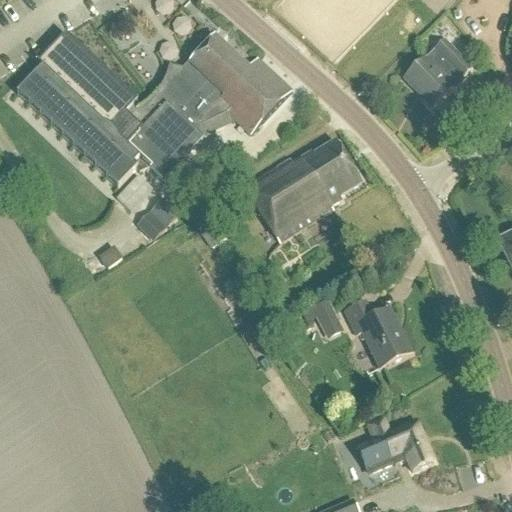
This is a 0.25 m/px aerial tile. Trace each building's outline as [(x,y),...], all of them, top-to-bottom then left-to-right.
[(37,78),(16,100),(18,101),(119,195),(137,176),(140,180),(150,175),(164,188),(204,145),(194,136),(227,120),(250,141),(291,98),(260,69),(249,75),(215,42),(189,70),(191,71),(185,78),(170,75),(171,72),(169,72),(169,75),(168,78),(167,81),(165,84),(164,87),(163,90),(161,93),(159,95),(158,98),(156,101),(154,103),(152,105),(150,107),(148,108),(146,110),(144,112),(142,113),(139,115),(137,116),(97,79),(62,45),(39,69),(37,66),(36,67),(42,73),(37,78)] [(473,75),(445,46),(427,65),(406,86),(433,114),(454,93),(456,95),(466,86),(464,83),(473,75)] [(314,161),(313,158),(293,170),(290,166),(245,194),(279,249),(333,216),(331,213),(341,207),(339,203),(362,190),(336,148),(314,161)] [(138,181),(116,204),(131,218),(153,195),(138,181)] [(163,206),(151,218),(166,233),(178,220),(163,206)] [(151,218),(139,231),(154,245),(166,233),(151,218)] [(511,240),(497,247),(511,278),(511,240)] [(87,263),(97,274),(110,262),(104,255),(100,251),(92,259),(87,263)] [(341,333),(327,305),(311,314),(324,341),(341,333)] [(365,308),(345,318),(356,342),(362,339),(380,376),(412,360),(390,315),(373,324),(365,308)] [(401,451),(412,477),(433,468),(416,428),(389,439),(383,425),(368,431),(380,460),(401,451)]
